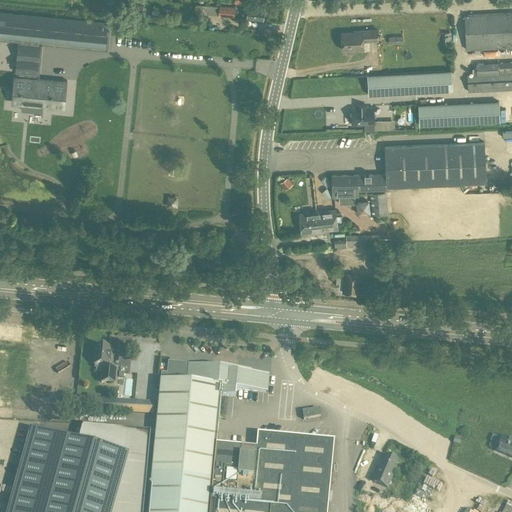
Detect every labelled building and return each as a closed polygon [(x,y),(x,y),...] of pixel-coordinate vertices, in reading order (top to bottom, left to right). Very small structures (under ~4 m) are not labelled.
[(243,8),(242,14),(246,14),(246,18),(263,20),(264,0),(244,0),(244,5),(247,6),(247,8),(243,8)] [(220,6),(218,21),(228,22),(228,17),(233,17),(234,8),(220,6)] [(0,11),(0,15),(0,37),(18,39),(40,42),(105,48),(108,22),(0,11)] [(511,12),(464,15),(466,49),(511,46),(511,12)] [(355,34),(341,35),(342,51),(355,51),(355,52),(363,51),(362,43),(378,42),(377,31),(355,32),(355,34)] [(451,32),(442,32),(443,44),(451,44),(451,32)] [(404,36),(389,37),(390,44),(405,43),(404,36)] [(15,78),(13,101),(63,106),(65,83),(27,79),(27,73),(37,73),(40,42),(18,39),(15,72),(16,72),(16,78),(15,78)] [(472,74),(467,75),(468,91),(511,88),(511,61),(476,63),(476,67),(472,68),(472,74)] [(450,75),(368,79),(369,96),(451,92),(450,75)] [(498,103),(418,106),(419,126),(499,123),(498,103)] [(356,110),(351,110),(351,126),(373,125),(373,109),(366,109),(366,107),(356,108),(356,110)] [(357,182),(357,185),(357,187),(357,189),(357,190),(386,189),(386,186),(486,182),(484,143),(384,147),(386,174),(357,176),(357,182)] [(280,184),(285,190),(292,185),(287,179),(280,184)] [(322,185),(317,187),(322,196),(327,193),(322,185)] [(366,202),(354,203),(355,215),(367,214),(366,202)] [(335,209),(299,213),(302,233),(337,229),(337,222),(341,222),(340,216),(336,216),(335,209)] [(342,231),(342,238),(330,238),(330,244),(359,245),(359,231),(342,231)] [(382,268),(382,252),(371,251),(370,267),(382,268)] [(333,269),(332,283),(339,283),(341,270),(333,269)] [(345,275),(343,293),(359,295),(361,276),(345,275)] [(374,279),(373,290),(392,290),(393,280),(374,279)] [(70,398),(75,339),(21,334),(21,330),(0,328),(0,352),(13,354),(8,409),(47,413),(48,396),(70,398)] [(95,348),(94,365),(102,366),(101,384),(114,385),(116,371),(108,370),(109,363),(110,363),(110,354),(108,354),(109,349),(103,349),(102,348),(98,347),(97,348),(95,348)] [(160,381),(147,511),(326,511),(333,442),(257,435),(256,449),(216,445),(220,398),(221,397),(235,398),(236,390),(267,393),(268,375),(260,374),(260,376),(188,368),(188,365),(168,363),(167,375),(165,375),(165,377),(161,377),(161,381),(160,381)] [(151,397),(150,388),(129,389),(130,397),(151,397)] [(86,399),(85,411),(153,415),(154,403),(86,399)] [(308,412),(302,413),(303,421),(309,420),(320,418),(318,410),(308,412)] [(374,433),(367,511),(511,511),(511,441),(454,421),(374,433)] [(143,511),(147,470),(150,432),(149,432),(148,447),(124,445),(82,426),(78,442),(32,429),(19,476),(23,477),(16,500),(12,499),(8,511),(143,511)]
